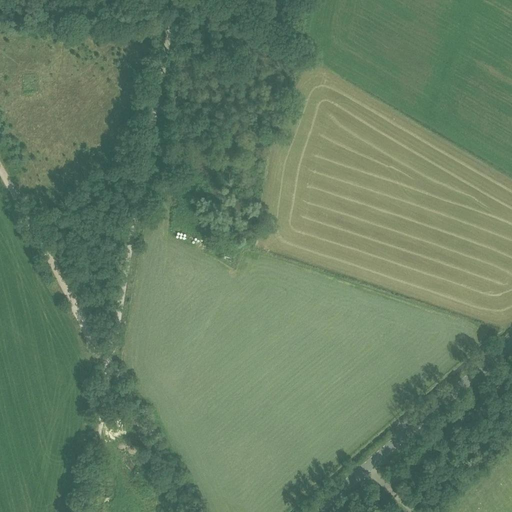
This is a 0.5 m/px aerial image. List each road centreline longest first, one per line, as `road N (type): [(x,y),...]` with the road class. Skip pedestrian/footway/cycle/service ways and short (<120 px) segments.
road 1 (unclassified): [(312,511),(511,336)]
road 2 (track): [(0,177),(105,370)]
